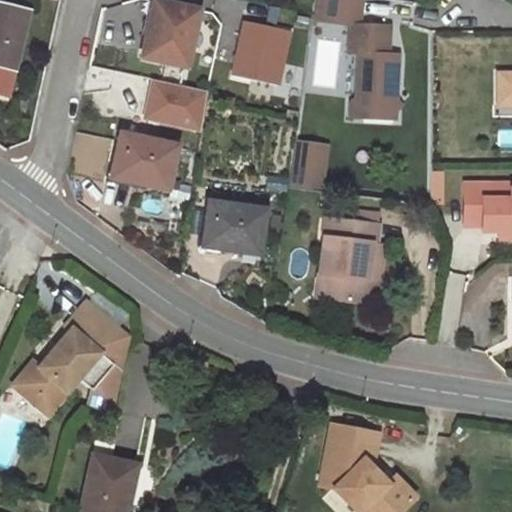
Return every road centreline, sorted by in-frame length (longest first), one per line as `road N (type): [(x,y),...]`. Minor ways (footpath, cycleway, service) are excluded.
road 1 (unclassified): [(511,398),(286,360),(217,334),(27,201)]
road 2 (residential): [(27,201),(79,0)]
